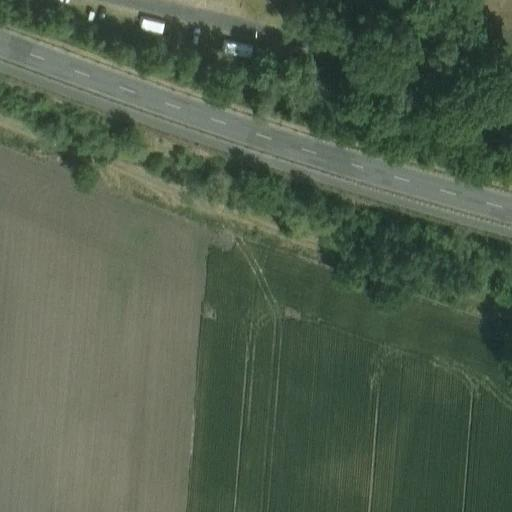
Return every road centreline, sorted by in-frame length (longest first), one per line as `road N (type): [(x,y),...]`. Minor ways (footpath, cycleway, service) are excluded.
road 1 (track): [(0,118),(209,207),(511,309)]
road 2 (tertiary): [(0,39),(331,152),(511,204)]
road 3 (residential): [(118,0),(511,93)]
